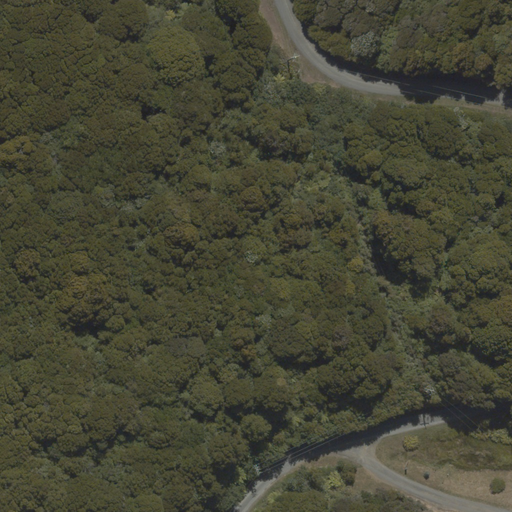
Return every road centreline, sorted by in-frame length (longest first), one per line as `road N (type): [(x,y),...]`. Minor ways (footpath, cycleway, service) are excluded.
road 1 (unclassified): [(511,400),(310,454),(266,479),(236,511)]
road 2 (unclassified): [(283,0),(299,36),(334,70),(511,98)]
